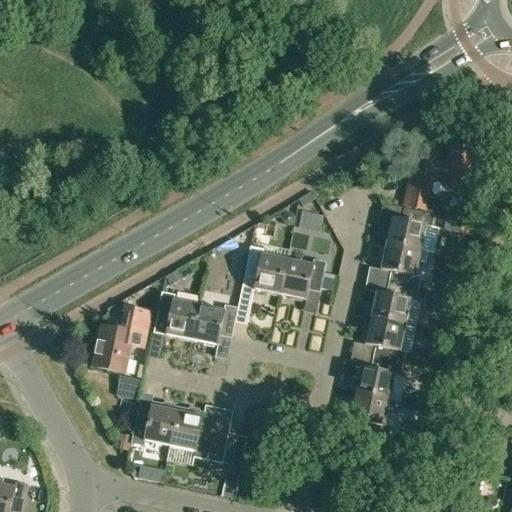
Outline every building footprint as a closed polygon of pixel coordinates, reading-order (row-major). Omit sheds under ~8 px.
[(419,150),(417,160),(410,193),(431,197),(435,181),(441,182),(440,187),(477,195),(486,152),(478,150),(477,152),(473,151),(473,149),(467,148),(466,149),(461,148),(461,146),(451,145),(449,154),(450,154),(448,167),(435,164),(437,154),(419,150)] [(303,207),(316,199),(311,192),(298,200),(303,207)] [(431,201),(429,212),(439,214),(441,203),(431,201)] [(387,243),(422,251),(434,253),(439,228),(433,227),(435,214),(406,208),(403,220),(392,218),(387,243)] [(284,211),(280,216),(281,221),(286,226),(291,224),(294,220),(294,214),(290,211),(284,211)] [(462,222),(460,234),(474,236),(476,224),(462,222)] [(417,276),(422,251),(387,243),(382,269),(392,271),(390,283),(420,289),(422,277),(417,276)] [(236,246),(233,261),(246,263),(248,248),(236,246)] [(255,290),(281,295),(288,260),(263,255),(264,249),(251,247),(245,277),(257,280),(255,290)] [(312,265),(288,260),(281,295),(307,301),(309,291),(321,293),(327,262),(314,259),(312,265)] [(175,273),(166,278),(170,285),(179,280),(175,273)] [(420,289),(390,283),(387,294),(377,292),(371,319),(407,326),(412,301),(417,302),(420,289)] [(449,285),(446,295),(459,297),(461,288),(449,285)] [(154,333),(192,341),(199,306),(174,301),(175,295),(163,293),(154,333)] [(199,306),(192,341),(219,346),(221,336),(233,339),(239,308),(226,306),(225,311),(199,306)] [(151,313),(139,311),(134,334),(103,328),(95,367),(126,373),(132,346),(144,348),(151,313)] [(402,351),(407,326),(371,319),(366,345),(377,347),(374,359),(404,365),(406,352),(402,351)] [(433,354),(430,369),(444,372),(447,357),(433,354)] [(404,365),(374,359),(372,369),(361,367),(356,394),(391,401),(401,403),(406,379),(401,378),(404,365)] [(438,396),(423,393),(420,406),(435,409),(438,396)] [(386,427),(391,401),(356,394),(350,420),(341,418),(338,430),(358,435),(388,441),(391,428),(386,427)] [(145,442),(171,447),(178,411),(175,411),(176,408),(174,405),(166,403),(163,405),(162,408),(151,406),(149,417),(138,415),(133,437),(132,445),(144,448),(145,442)] [(194,458),(223,464),(229,433),(203,428),(205,417),(201,416),(202,413),(200,410),(191,408),(188,410),(188,413),(178,411),(171,447),(195,452),(194,458)] [(118,434),(116,442),(120,442),(119,450),(130,453),(132,445),(133,437),(118,434)] [(157,471),(155,483),(163,485),(165,472),(157,471)] [(224,480),(221,497),(235,499),(239,483),(224,480)] [(0,485),(0,511),(22,511),(28,486),(15,483),(14,488),(0,485)]
